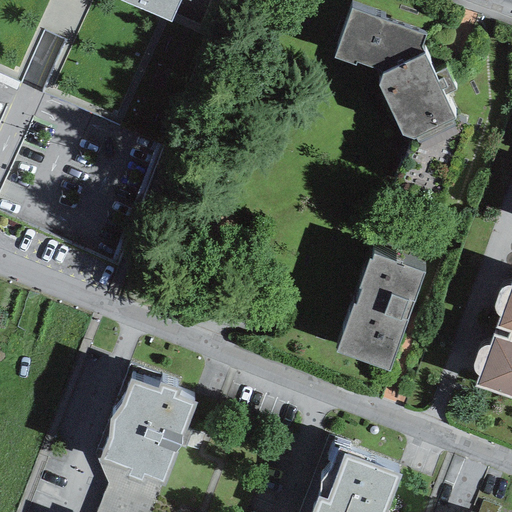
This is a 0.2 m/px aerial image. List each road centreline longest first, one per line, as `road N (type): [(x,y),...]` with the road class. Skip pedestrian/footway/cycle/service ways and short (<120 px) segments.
road 1 (residential): [(431,432),(0,263)]
road 2 (residential): [(511,197),(431,432)]
